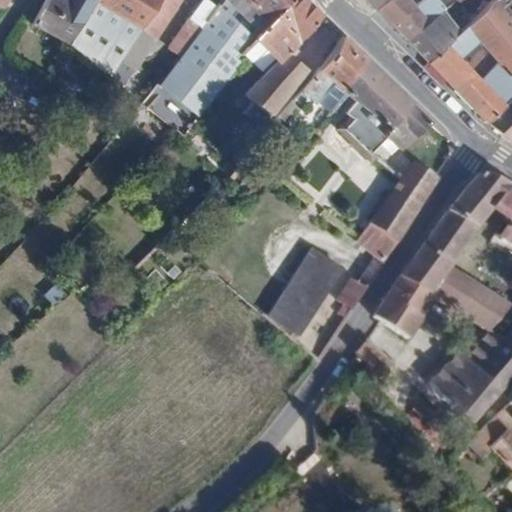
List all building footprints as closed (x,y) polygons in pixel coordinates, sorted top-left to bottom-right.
[(71,0),(67,7),(55,0),(43,0),(28,26),(63,43),(80,17),(90,0),(71,0)] [(90,0),(80,17),(63,43),(105,74),(115,58),(135,29),(147,10),(154,0),(90,0)] [(154,0),(147,10),(135,29),(149,39),(175,0),(154,0)] [(284,0),(217,0),(213,6),(197,28),(139,103),(173,133),(180,138),(238,59),(234,55),(249,38),(284,0)] [(197,28),(213,6),(204,0),(197,0),(184,18),(197,28)] [(306,5),(300,0),(284,0),(249,38),(272,60),(240,94),(248,101),(267,117),(301,70),(282,52),(317,16),(306,5)] [(404,0),(382,0),(372,8),(387,24),(410,6),(404,0)] [(418,0),(410,6),(387,24),(402,39),(439,11),(450,0),(418,0)] [(425,62),(481,120),(511,88),(511,25),(489,2),(455,34),(425,62)] [(402,39),(425,62),(455,34),(439,11),(402,39)] [(149,39),(135,29),(115,58),(130,68),(149,39)] [(368,65),(338,36),(319,63),(315,70),(296,90),(311,103),(329,82),(343,93),(368,65)] [(380,138),(407,104),(368,65),(343,93),(345,95),(351,99),(340,114),(349,119),(339,129),(368,154),(369,153),(382,140),(380,138)] [(511,88),(481,120),(506,142),(511,135),(511,88)] [(256,129),(267,117),(248,101),(238,113),(240,115),(256,129)] [(408,102),(407,104),(380,138),(382,140),(395,151),(424,122),(426,119),(408,102)] [(395,151),(382,140),(369,153),(383,166),(395,152),(395,151)] [(205,160),(225,178),(231,171),(210,152),(205,160)] [(231,171),(225,178),(233,185),(251,160),(243,153),(231,171)] [(433,178),(409,162),(353,241),(354,243),(373,257),(381,263),(435,180),(433,178)] [(464,187),(397,279),(432,301),(485,333),(487,332),(503,308),(447,267),(465,244),(491,210),(507,189),(503,183),(479,173),(472,180),(464,187)] [(282,190),(272,182),(205,256),(215,265),(282,190)] [(511,204),(511,192),(507,189),(491,210),(503,218),(511,204)] [(511,204),(503,218),(508,221),(496,235),(507,242),(511,245),(511,204)] [(511,250),(511,245),(507,242),(501,250),(509,255),(511,250)] [(301,324),(338,268),(312,252),(267,318),(297,338),(304,326),(301,324)] [(341,270),(338,268),(301,324),(304,326),(341,270)] [(347,315),(365,288),(356,281),(353,279),(335,307),(347,315)] [(412,318),(426,297),(397,279),(371,318),(379,323),(405,341),(418,321),(412,318)] [(432,301),(426,297),(412,318),(418,321),(432,301)] [(511,315),(503,308),(487,332),(499,343),(511,327),(511,315)] [(511,327),(499,343),(511,355),(511,327)] [(511,355),(499,343),(487,332),(485,333),(464,355),(459,350),(424,385),(467,427),(511,376),(511,355)] [(378,377),(387,367),(364,343),(354,354),(378,377)] [(511,442),(503,433),(505,431),(491,416),(471,433),(479,440),(481,444),(484,447),(487,450),(509,472),(511,475),(511,442)] [(471,433),(462,440),(476,454),(484,447),(481,444),(479,440),(471,433)]
